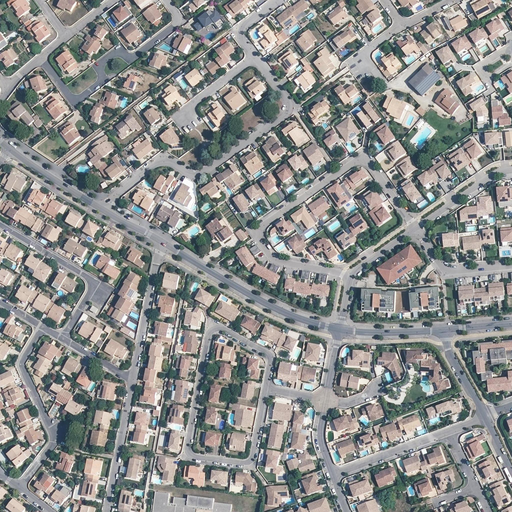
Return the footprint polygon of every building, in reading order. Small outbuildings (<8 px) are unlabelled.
[(16,14),(19,18),(30,10),(28,7),(30,5),(25,0),(19,0),(15,3),(13,5),(18,13),(16,14)] [(66,9),(71,12),(76,3),(71,0),(61,0),(59,4),(66,9)] [(138,5),(144,12),(155,4),(152,1),(153,1),(152,0),(137,0),(134,2),(137,6),(138,5)] [(205,0),(194,0),(196,2),(191,5),(196,11),(208,2),(205,0)] [(233,0),(224,7),(228,12),(234,18),(237,16),(236,14),(240,11),(241,13),(245,10),(237,0),(233,0)] [(237,0),(245,10),(255,2),(253,0),(237,0)] [(288,9),(295,18),(304,11),(308,7),(302,0),(301,0),(292,7),(291,6),(288,9)] [(348,17),(342,9),(346,6),(341,0),(339,0),(337,2),(340,6),(335,10),(336,11),(328,17),(335,26),(342,21),(341,19),(344,17),(344,19),(345,19),(348,17)] [(374,5),(370,0),(356,0),(359,4),(356,6),(361,12),(364,10),(365,12),(367,11),(374,5)] [(401,0),(406,6),(407,5),(410,9),(413,7),(411,3),(414,0),(401,0)] [(475,13),(468,17),(473,23),(479,20),(477,18),(491,11),(485,0),(473,0),(472,1),(473,2),(475,5),(472,7),(475,13)] [(143,14),(148,21),(150,20),(152,24),(153,23),(156,26),(161,22),(159,19),(162,16),(156,8),(158,7),(156,4),(155,4),(144,12),(143,14)] [(368,17),(373,24),(381,18),(378,14),(376,10),(377,9),(374,5),(367,11),(370,15),(368,17)] [(129,9),(126,6),(123,8),(123,7),(114,13),(121,22),(132,14),(129,9)] [(297,20),(295,18),(288,9),(285,11),(286,13),(277,19),(285,29),(288,26),(297,20)] [(276,18),(277,19),(286,13),(285,11),(276,18)] [(295,18),(297,20),(297,21),(306,14),(304,11),(295,18)] [(213,15),(208,13),(203,17),(205,19),(194,26),(198,31),(203,28),(203,29),(210,23),(215,24),(219,30),(226,24),(216,12),(213,15)] [(458,12),(448,18),(449,21),(460,16),(458,12)] [(121,22),(114,13),(112,14),(119,24),(121,22)] [(451,24),(455,32),(469,24),(466,18),(463,20),(461,15),(460,16),(449,21),(448,18),(447,17),(444,19),(448,26),(451,24)] [(505,29),(498,19),(486,26),(492,35),(497,32),(500,30),(501,31),(505,29)] [(36,38),(39,43),(50,35),(42,23),(40,24),(38,21),(27,29),(30,32),(32,30),(35,33),(37,37),(36,38)] [(121,32),(131,44),(138,39),(137,38),(141,35),(132,24),(125,30),(124,29),(121,32)] [(420,33),(429,45),(441,35),(433,24),(420,33)] [(92,38),(99,44),(107,33),(97,25),(92,33),(95,35),(92,38)] [(266,41),(262,44),(265,49),(276,41),(278,45),(284,41),(280,35),(278,33),(275,36),(271,31),(270,32),(266,26),(262,28),(263,29),(260,32),(265,39),(266,41)] [(489,37),(483,28),(480,31),(479,30),(470,36),(476,44),(485,39),(485,40),(489,37)] [(297,41),(304,51),(314,44),(313,42),(316,40),(308,30),(300,36),(301,38),(297,41)] [(340,37),(339,37),(334,41),(339,49),(349,42),(351,41),(352,42),(356,39),(350,30),(340,37)] [(280,35),(284,41),(288,38),(284,32),(280,35)] [(82,49),(91,55),(94,51),(96,53),(102,46),(99,44),(92,38),(87,35),(85,39),(87,41),(90,43),(88,46),(85,44),(82,49)] [(173,47),(188,55),(192,47),(190,46),(192,42),(180,35),(178,39),(176,38),(174,43),(175,44),(173,47)] [(397,43),(407,56),(411,54),(410,53),(414,50),(417,53),(420,51),(409,36),(406,38),(407,40),(402,43),(400,40),(397,43)] [(470,44),(466,36),(452,45),(458,54),(466,49),(467,50),(469,49),(467,46),(470,44)] [(207,47),(213,42),(204,39),(202,42),(207,47)] [(304,51),(297,41),(296,42),(303,52),(304,51)] [(333,41),(330,43),(335,51),(339,48),(333,41)] [(220,57),(226,65),(230,61),(227,57),(235,51),(228,42),(216,51),(220,57)] [(17,45),(24,55),(27,53),(19,43),(17,45)] [(420,51),(424,55),(427,52),(423,46),(419,49),(420,51)] [(454,63),(458,61),(448,46),(437,53),(444,65),(452,60),(454,63)] [(5,64),(7,68),(15,62),(13,60),(17,57),(11,48),(0,55),(0,59),(1,61),(2,60),(5,64)] [(314,63),(322,74),(329,69),(327,66),(332,63),(328,58),(331,56),(325,48),(317,54),(320,58),(314,63)] [(56,60),(65,71),(67,70),(69,73),(79,66),(74,59),(71,61),(70,59),(72,57),(68,51),(56,60)] [(284,61),(290,70),(299,63),(295,59),(292,55),(293,54),(290,51),(278,60),(281,64),(282,62),(284,61)] [(150,66),(163,71),(167,62),(165,61),(166,57),(156,53),(154,57),(153,62),(151,61),(150,66)] [(400,65),(391,53),(382,60),(388,69),(387,70),(391,74),(397,70),(396,68),(400,65)] [(207,67),(213,75),(226,65),(220,57),(207,67)] [(303,68),(309,64),(304,58),(303,58),(300,60),(302,64),(300,65),(303,68)] [(446,68),(454,63),(452,60),(444,65),(446,68)] [(290,70),(284,61),(282,62),(289,71),(290,70)] [(335,67),(334,65),(329,69),(322,74),(324,76),(335,67)] [(434,71),(427,65),(423,69),(429,76),(434,71)] [(185,77),(193,87),(200,81),(203,79),(196,69),(185,77)] [(429,76),(423,69),(409,82),(422,96),(443,76),(440,73),(438,76),(434,71),(429,76)] [(297,79),(305,90),(315,82),(308,72),(297,79)] [(511,73),(508,76),(508,75),(503,78),(510,88),(508,89),(511,94),(511,93),(511,73)] [(124,87),(133,91),(137,82),(139,78),(130,75),(129,79),(127,83),(126,83),(124,87)] [(476,82),(471,75),(457,84),(466,97),(471,94),(467,88),(469,86),(476,82)] [(31,80),(33,90),(35,89),(36,93),(47,90),(45,81),(43,81),(41,77),(31,80)] [(245,85),(252,93),(253,91),(257,96),(265,90),(258,81),(257,82),(253,78),(245,85)] [(162,96),(169,105),(177,99),(178,101),(182,98),(172,85),(164,91),(166,93),(162,96)] [(335,91),(345,105),(352,100),(351,99),(358,93),(353,86),(348,89),(346,87),(344,89),(341,86),(335,91)] [(224,98),(234,110),(245,102),(234,87),(231,89),(232,92),(224,98)] [(369,97),(363,89),(361,90),(367,98),(369,97)] [(446,105),(454,112),(459,105),(450,98),(452,95),(445,89),(435,102),(443,108),(446,105)] [(105,106),(115,110),(118,101),(115,100),(117,96),(107,92),(105,97),(108,98),(106,102),(100,100),(99,104),(105,106)] [(406,105),(388,96),(383,107),(388,109),(386,112),(390,114),(390,115),(400,120),(406,105)] [(46,108),(55,120),(66,111),(58,100),(56,101),(54,98),(46,104),(48,107),(46,108)] [(483,103),(484,103),(482,99),(477,102),(475,98),(468,102),(474,111),(476,110),(477,112),(477,117),(484,117),(484,114),(488,114),(488,111),(484,105),(483,103)] [(311,119),(315,125),(320,122),(318,119),(328,111),(329,112),(332,111),(331,110),(332,109),(330,106),(328,107),(324,101),(315,108),(313,106),(311,108),(313,110),(309,113),(312,119),(311,119)] [(503,115),(503,107),(498,107),(498,101),(492,101),(493,120),(499,119),(500,126),(511,125),(511,119),(509,119),(508,115),(503,115)] [(6,112),(16,123),(21,117),(29,125),(34,120),(18,102),(6,112)] [(99,104),(96,103),(93,111),(92,111),(90,116),(94,117),(100,119),(105,106),(99,104)] [(208,114),(218,127),(227,120),(225,117),(226,117),(215,103),(212,106),(215,109),(208,114)] [(376,124),(381,119),(369,103),(363,107),(368,114),(365,116),(362,112),(357,116),(368,129),(372,126),(369,121),(372,119),(376,124)] [(452,115),(454,112),(446,105),(443,108),(452,115)] [(426,112),(420,106),(415,110),(422,117),(426,112)] [(144,115),(152,126),(163,118),(157,110),(156,111),(153,108),(144,115)] [(119,131),(122,135),(126,132),(131,129),(133,132),(136,129),(138,131),(142,128),(132,115),(116,127),(119,131)] [(42,123),(38,118),(34,122),(38,127),(42,123)] [(336,127),(346,141),(346,140),(349,138),(347,135),(353,131),(355,134),(359,131),(350,118),(336,127)] [(420,119),(416,125),(420,128),(425,122),(420,119)] [(61,133),(70,145),(81,136),(78,133),(77,133),(75,135),(72,131),(74,129),(69,122),(60,129),(63,132),(61,133)] [(289,134),(297,145),(306,139),(294,123),(282,131),(285,136),(289,134)] [(395,139),(385,124),(374,132),(377,136),(378,135),(381,138),(382,137),(384,140),(383,141),(386,145),(395,139)] [(165,143),(171,145),(164,136),(171,131),(181,144),(183,144),(172,128),(160,137),(165,143)] [(342,142),(334,130),(325,135),(328,139),(325,142),(331,151),(335,148),(333,145),(337,142),(339,145),(342,142)] [(181,144),(171,131),(164,136),(171,145),(174,152),(184,147),(181,144)] [(346,141),(347,142),(360,133),(359,131),(355,134),(353,131),(347,135),(349,138),(346,140),(346,141)] [(503,148),(502,133),(486,135),(487,144),(495,143),(495,145),(495,149),(503,148)] [(107,134),(92,146),(95,150),(107,141),(111,138),(107,134)] [(262,147),(271,159),(279,153),(281,156),(285,153),(274,137),(266,143),(267,144),(262,147)] [(133,150),(140,160),(155,149),(147,139),(133,150)] [(482,154),(473,140),(461,148),(470,161),(477,157),(482,154)] [(91,160),(98,169),(99,168),(106,163),(102,158),(113,150),(107,141),(95,150),(89,154),(92,159),(91,160)] [(387,149),(385,150),(387,154),(390,152),(396,161),(407,153),(398,141),(387,149)] [(324,156),(314,143),(303,151),(312,164),(320,158),(320,159),(321,158),(324,156)] [(467,165),(471,162),(470,161),(461,148),(449,157),(456,168),(463,163),(464,165),(466,163),(467,165)] [(390,152),(387,154),(394,162),(396,161),(390,152)] [(241,160),(250,172),(258,166),(260,169),(264,166),(254,153),(250,155),(249,154),(241,160)] [(279,153),(271,159),(273,162),(281,156),(279,153)] [(305,168),(309,166),(301,155),(298,157),(297,155),(289,161),(296,171),(303,166),(305,168)] [(409,157),(396,166),(399,170),(401,168),(407,176),(418,169),(409,157)] [(106,163),(99,168),(107,179),(110,177),(113,180),(125,170),(118,160),(115,162),(116,163),(110,168),(106,163)] [(238,171),(233,164),(230,166),(231,167),(221,174),(225,180),(227,179),(233,189),(243,182),(236,172),(238,171)] [(290,177),(294,175),(286,164),(279,168),(279,169),(276,172),(283,182),(290,177)] [(451,174),(448,171),(449,170),(446,166),(442,168),(439,164),(430,170),(438,182),(440,183),(445,180),(444,178),(451,174)] [(258,166),(250,172),(252,175),(260,169),(258,166)] [(401,168),(399,170),(404,178),(407,176),(401,168)] [(438,182),(430,170),(419,179),(424,187),(432,181),(435,184),(438,182)] [(368,177),(367,174),(366,173),(365,172),(364,172),(362,171),(361,171),(358,173),(347,181),(343,183),(348,189),(351,187),(355,184),(362,179),(363,181),(368,177)] [(273,187),(278,183),(271,173),(268,175),(269,177),(261,183),(268,192),(273,188),(273,187)] [(7,174),(1,184),(6,187),(6,188),(11,191),(13,188),(20,192),(26,182),(19,178),(19,179),(16,177),(12,174),(10,176),(7,174)] [(225,180),(221,174),(216,177),(220,183),(224,181),(225,180)] [(162,176),(155,188),(165,194),(175,178),(170,175),(168,179),(162,176)] [(220,183),(216,177),(213,179),(215,181),(219,188),(220,190),(223,187),(220,183)] [(169,188),(173,190),(178,181),(175,179),(169,188)] [(231,190),(233,189),(227,179),(225,180),(224,181),(231,190)] [(410,179),(402,185),(404,189),(411,199),(414,197),(416,200),(421,196),(410,179)] [(208,193),(214,201),(222,196),(217,189),(212,183),(212,182),(204,188),(208,193)] [(181,189),(175,200),(188,207),(193,198),(191,197),(192,196),(189,195),(190,193),(188,191),(190,187),(183,183),(180,189),(181,189)] [(262,199),(266,196),(257,184),(246,191),(252,200),(255,198),(259,195),(261,197),(262,199)] [(344,193),(338,184),(328,191),(336,201),(337,200),(342,206),(354,198),(353,197),(348,190),(344,193)] [(511,186),(509,187),(509,190),(504,190),(504,189),(499,190),(499,194),(498,194),(499,203),(511,201),(511,186)] [(230,197),(224,189),(222,191),(228,199),(230,197)] [(142,204),(141,206),(149,211),(155,201),(148,197),(148,195),(140,190),(138,194),(136,193),(133,199),(135,200),(142,204)] [(371,212),(384,203),(381,199),(380,200),(375,193),(374,193),(372,190),(364,195),(366,199),(371,206),(368,207),(371,212)] [(34,191),(29,201),(35,205),(36,203),(40,206),(39,207),(43,209),(43,208),(49,200),(45,197),(46,196),(42,194),(41,195),(34,191)] [(240,213),(251,206),(242,194),(234,199),(236,203),(234,204),(240,213)] [(316,217),(330,208),(323,197),(309,207),(312,212),(316,217)] [(492,215),(491,197),(482,198),(482,202),(481,202),(481,203),(477,203),(477,207),(478,216),(492,215)] [(15,219),(19,213),(13,209),(15,204),(10,201),(9,202),(6,200),(5,203),(1,209),(4,211),(9,214),(8,215),(15,219)] [(59,212),(61,208),(52,202),(49,200),(43,208),(47,210),(46,212),(56,217),(59,212)] [(388,213),(385,209),(387,207),(384,203),(371,212),(369,213),(376,223),(380,220),(383,223),(391,217),(388,213)] [(61,208),(59,212),(62,214),(67,207),(63,205),(62,206),(61,208)] [(164,206),(157,217),(176,228),(181,219),(179,218),(181,214),(176,212),(176,213),(164,206)] [(478,216),(477,207),(467,208),(461,212),(461,221),(478,219),(478,216)] [(19,213),(15,219),(19,222),(20,220),(22,221),(21,223),(25,226),(26,224),(32,215),(21,208),(19,213)] [(309,215),(304,208),(292,216),(297,223),(302,219),(309,229),(319,222),(316,217),(312,212),(309,215)] [(70,215),(66,222),(76,228),(77,226),(81,228),(85,222),(74,215),(76,213),(71,210),(68,214),(70,215)] [(32,215),(26,224),(34,229),(33,230),(36,233),(37,231),(40,233),(46,224),(32,215)] [(365,223),(360,215),(351,221),(354,226),(349,229),(352,233),(355,236),(359,233),(356,229),(365,223)] [(213,238),(215,236),(209,227),(218,221),(217,219),(205,227),(213,238)] [(233,235),(225,222),(221,225),(218,221),(209,227),(215,236),(218,235),(221,240),(223,242),(233,235)] [(295,229),(290,221),(286,223),(285,221),(277,226),(280,229),(284,236),(295,229)] [(80,229),(93,237),(99,228),(89,222),(88,224),(85,222),(81,228),(80,229)] [(53,243),(59,231),(46,223),(46,224),(40,233),(44,235),(43,237),(53,243)] [(359,233),(368,227),(365,223),(356,229),(359,233)] [(270,236),(280,229),(277,226),(270,231),(270,232),(270,233),(270,234),(270,235),(270,236)] [(511,228),(501,230),(502,240),(508,240),(508,242),(511,241),(511,228)] [(247,238),(241,229),(236,232),(241,238),(240,239),(241,242),(247,238)] [(100,248),(103,244),(104,242),(109,234),(104,231),(96,245),(100,248)] [(481,246),(485,245),(485,241),(494,240),(493,231),(484,232),(484,233),(480,234),(480,236),(481,246)] [(345,250),(358,241),(355,236),(352,233),(348,235),(346,233),(337,239),(345,250)] [(119,240),(109,234),(104,242),(110,246),(117,251),(122,243),(119,241),(119,240)] [(460,246),(458,234),(448,235),(448,236),(443,237),(439,237),(440,244),(441,245),(445,245),(446,247),(460,246)] [(305,242),(300,235),(296,238),(289,243),(294,250),(296,253),(298,254),(302,251),(301,250),(303,248),(307,246),(305,242)] [(478,249),(481,249),(480,236),(463,238),(464,250),(469,250),(469,248),(477,247),(478,249)] [(70,240),(66,247),(70,250),(69,252),(73,254),(79,245),(70,240)] [(334,250),(329,242),(327,242),(327,240),(323,240),(323,241),(321,241),(309,249),(314,256),(318,253),(317,252),(323,248),(325,248),(328,254),(334,250)] [(15,261),(21,252),(10,246),(7,244),(2,252),(5,254),(4,255),(15,261)] [(10,246),(21,252),(22,250),(11,244),(10,246)] [(82,258),(87,250),(79,245),(73,254),(78,257),(79,256),(82,258)] [(69,258),(72,254),(58,246),(55,250),(69,258)] [(420,259),(411,246),(405,251),(406,252),(394,260),(393,259),(378,269),(383,277),(386,274),(392,283),(404,275),(404,274),(406,272),(407,273),(411,270),(410,269),(415,265),(414,263),(420,259)] [(125,257),(142,267),(144,263),(139,259),(141,257),(138,255),(140,252),(131,247),(125,257)] [(251,254),(245,247),(236,253),(239,256),(242,260),(251,254)] [(330,259),(337,254),(334,250),(328,254),(325,248),(323,248),(317,252),(318,253),(323,250),(330,259)] [(247,267),(256,261),(251,254),(242,260),(244,264),(247,268),(247,267)] [(31,256),(25,265),(36,271),(41,262),(31,256)] [(103,272),(115,279),(120,271),(108,264),(110,261),(102,256),(97,265),(105,270),(104,271),(103,272)] [(265,269),(265,267),(262,265),(261,266),(257,264),(258,264),(256,261),(247,267),(249,270),(261,276),(265,269)] [(43,282),(52,268),(41,262),(36,271),(33,275),(43,282)] [(268,282),(276,266),(272,264),(269,271),(265,269),(261,276),(263,278),(262,279),(268,282)] [(280,267),(276,266),(268,282),(272,285),(273,283),(276,284),(280,277),(276,275),(280,267)] [(2,270),(0,273),(0,282),(0,283),(1,281),(8,285),(13,276),(2,270)] [(131,273),(124,284),(126,285),(135,291),(137,292),(138,292),(140,288),(139,288),(137,287),(140,283),(142,280),(131,273)] [(77,284),(60,274),(53,286),(58,289),(60,285),(72,293),(77,284)] [(179,276),(166,274),(165,281),(167,281),(166,287),(177,289),(179,276)] [(296,282),(296,280),(288,278),(289,275),(285,274),(283,284),(287,284),(286,288),(294,290),(296,282)] [(303,294),(304,284),(296,282),(294,290),(294,293),(298,293),(303,294)] [(501,296),(505,296),(504,283),(489,284),(489,288),(474,290),(474,286),(459,287),(460,300),(464,300),(464,304),(471,303),(471,299),(475,299),(475,303),(479,302),(479,306),(487,305),(487,302),(490,301),(490,297),(494,297),(494,301),(502,300),(501,296)] [(311,294),(313,285),(304,284),(303,294),(307,295),(311,296),(311,294)] [(320,296),(322,285),(313,284),(313,285),(311,294),(316,295),(320,296)] [(22,285),(16,296),(20,298),(21,297),(27,300),(31,302),(36,294),(37,292),(34,290),(33,292),(22,285)] [(126,285),(119,295),(122,297),(130,302),(133,297),(132,296),(135,291),(126,285)] [(329,297),(331,287),(322,285),(320,296),(325,296),(329,297)] [(214,297),(201,289),(196,299),(205,305),(208,307),(214,297)] [(410,291),(411,310),(423,309),(423,308),(429,307),(429,309),(437,308),(436,298),(440,297),(439,289),(420,290),(421,291),(417,292),(417,291),(410,291)] [(381,291),(363,291),(363,299),(366,299),(366,310),(370,310),(370,308),(383,309),(383,311),(395,311),(396,292),(388,292),(388,293),(381,292),(381,291)] [(50,302),(51,301),(40,294),(39,295),(36,294),(31,302),(34,304),(40,308),(39,310),(44,312),(45,310),(50,302)] [(122,297),(116,308),(126,314),(133,304),(130,302),(122,297)] [(175,300),(161,297),(160,305),(163,305),(163,308),(162,313),(171,315),(173,306),(174,306),(175,300)] [(240,312),(222,301),(219,306),(222,308),(219,313),(226,317),(226,318),(233,323),(240,312)] [(50,302),(45,310),(49,313),(48,315),(59,321),(65,311),(50,302)] [(133,304),(126,314),(128,315),(135,305),(133,304)] [(113,312),(116,308),(113,306),(108,314),(113,317),(115,314),(113,312)] [(222,308),(219,306),(215,312),(226,318),(226,317),(219,313),(222,308)] [(120,322),(126,314),(116,308),(113,312),(115,314),(113,317),(120,322)] [(194,313),(187,312),(185,324),(198,327),(201,314),(200,314),(194,313)] [(59,321),(48,315),(47,317),(58,323),(59,321)] [(261,325),(246,316),(241,325),(246,328),(247,328),(249,328),(248,329),(252,331),(251,332),(255,335),(261,325)] [(102,331),(86,322),(80,331),(92,338),(91,340),(95,343),(102,331)] [(166,338),(169,324),(156,322),(155,327),(157,328),(156,335),(159,335),(158,339),(166,341),(166,338)] [(17,340),(21,333),(16,330),(17,328),(12,325),(12,327),(8,325),(5,331),(11,334),(10,336),(17,340)] [(282,334),(283,334),(266,326),(261,337),(268,341),(270,337),(275,340),(273,342),(278,344),(282,334)] [(123,328),(121,331),(129,336),(132,332),(125,327),(125,329),(123,328)] [(195,337),(196,332),(185,330),(184,335),(186,335),(184,343),(188,343),(186,352),(196,353),(197,344),(196,344),(196,341),(197,337),(195,337)] [(91,340),(92,338),(80,331),(79,333),(91,340)] [(282,334),(278,344),(277,346),(281,348),(281,347),(284,348),(285,347),(286,348),(286,349),(292,352),(297,341),(282,334)] [(125,348),(111,340),(105,351),(114,356),(114,355),(115,353),(120,356),(119,356),(123,359),(127,351),(124,350),(125,348)] [(511,363),(511,341),(503,343),(503,347),(494,348),(493,343),(479,345),(480,351),(474,352),(475,365),(478,365),(479,374),(482,373),(483,382),(488,382),(489,393),(503,392),(502,380),(494,381),(493,372),(486,373),(485,366),(511,363)] [(46,342),(39,353),(52,360),(55,355),(59,358),(63,352),(46,342)] [(4,359),(10,348),(2,344),(1,347),(0,346),(0,356),(2,358),(4,359)] [(228,348),(227,348),(227,349),(225,349),(226,346),(219,344),(217,358),(233,361),(235,351),(231,350),(232,349),(228,348)] [(305,359),(318,362),(320,349),(318,346),(308,344),(305,359)] [(152,346),(150,356),(152,356),(161,358),(162,348),(152,346)] [(358,366),(359,362),(359,361),(363,361),(363,362),(363,367),(369,368),(370,355),(364,355),(364,352),(354,351),(354,358),(349,358),(348,364),(348,365),(358,366)] [(436,382),(438,390),(451,387),(448,379),(443,380),(441,371),(439,371),(439,366),(438,365),(436,365),(436,362),(435,361),(428,360),(428,355),(422,354),(422,353),(404,351),(407,357),(407,358),(407,363),(418,364),(419,367),(421,367),(421,370),(431,371),(431,375),(432,375),(431,382),(436,382)] [(44,373),(52,360),(39,353),(37,357),(40,359),(37,364),(36,364),(34,367),(38,370),(44,373)] [(394,354),(383,353),(382,358),(378,358),(378,365),(385,366),(386,364),(388,365),(391,367),(392,371),(394,379),(403,376),(394,354)] [(192,362),(193,357),(183,355),(182,359),(178,359),(176,368),(181,369),(180,376),(185,377),(186,373),(187,373),(188,368),(189,365),(190,366),(191,361),(192,362)] [(161,372),(163,359),(161,358),(152,356),(150,363),(148,363),(147,369),(157,371),(161,372)] [(69,358),(62,371),(72,376),(74,373),(77,375),(83,366),(69,358)] [(246,358),(244,358),(243,364),(249,365),(248,369),(252,370),(251,377),(258,379),(259,370),(258,369),(256,369),(256,368),(258,368),(259,361),(246,358)] [(231,365),(220,363),(219,368),(221,368),(220,377),(230,379),(232,370),(230,370),(231,365)] [(292,365),(280,363),(278,379),(297,382),(297,379),(299,372),(291,371),(292,365)] [(94,372),(83,366),(77,375),(75,380),(85,386),(94,372)] [(316,370),(300,367),(299,372),(297,379),(301,379),(302,378),(303,378),(303,381),(309,382),(309,379),(315,380),(316,370)] [(153,388),(157,371),(147,369),(145,381),(146,382),(145,387),(153,388)] [(0,376),(0,384),(1,387),(7,384),(8,387),(15,385),(13,381),(16,380),(11,371),(0,376)] [(351,377),(351,376),(343,374),(341,384),(349,386),(349,387),(358,389),(359,379),(351,377)] [(186,396),(188,382),(176,379),(175,384),(177,385),(174,400),(186,403),(187,396),(186,396)] [(59,386),(63,388),(67,381),(64,380),(61,384),(60,384),(59,386)] [(255,387),(255,382),(248,381),(247,385),(244,384),(241,398),(251,400),(252,396),(251,394),(251,393),(252,393),(254,386),(255,387)] [(59,386),(54,383),(54,384),(51,382),(47,389),(50,391),(49,392),(54,395),(53,397),(57,399),(62,389),(63,388),(59,386)] [(108,387),(108,383),(104,382),(103,386),(102,386),(101,391),(99,390),(98,395),(104,396),(105,387),(108,387)] [(104,396),(103,399),(112,400),(114,388),(116,389),(117,389),(117,385),(108,383),(108,387),(105,387),(104,396)] [(218,403),(221,386),(211,384),(211,389),(212,389),(210,401),(218,403)] [(5,393),(10,405),(17,402),(17,400),(21,398),(16,388),(15,385),(8,387),(4,390),(5,393)] [(154,404),(157,389),(153,388),(145,387),(145,390),(142,402),(154,404)] [(57,399),(56,400),(63,405),(65,403),(68,405),(70,400),(73,396),(62,389),(57,399)] [(65,409),(77,416),(82,407),(70,400),(68,405),(65,409)] [(440,414),(444,412),(448,411),(449,415),(457,412),(462,411),(459,403),(455,405),(454,405),(453,401),(433,408),(433,407),(427,409),(430,416),(435,414),(435,413),(439,412),(440,414)] [(184,406),(174,404),(173,409),(172,409),(171,417),(173,417),(171,423),(183,425),(184,419),(179,418),(179,416),(180,416),(181,412),(183,412),(184,406)] [(249,411),(245,410),(246,406),(233,404),(233,406),(237,407),(236,409),(240,409),(239,415),(238,415),(236,425),(249,428),(252,414),(251,414),(249,411)] [(292,406),(283,404),(282,406),(275,405),(273,419),(284,421),(285,420),(290,421),(290,420),(291,411),(292,406)] [(376,406),(373,407),(372,406),(362,409),(364,415),(369,413),(370,416),(374,415),(376,419),(380,418),(380,416),(384,414),(380,405),(376,407),(376,406)] [(215,411),(215,408),(207,406),(207,410),(208,411),(206,422),(215,424),(217,412),(215,411)] [(17,420),(21,429),(23,428),(32,424),(33,424),(31,419),(32,418),(27,408),(18,413),(20,418),(17,420)] [(97,410),(95,423),(101,424),(100,428),(101,428),(108,429),(109,425),(107,425),(108,419),(110,420),(111,413),(97,410)] [(300,414),(296,413),(296,412),(291,411),(290,420),(294,421),(294,423),(303,425),(305,415),(300,414)] [(138,413),(136,424),(138,425),(137,428),(144,430),(145,426),(148,426),(149,419),(147,419),(148,415),(138,413)] [(402,420),(398,422),(401,429),(401,430),(405,429),(406,431),(410,429),(414,428),(421,426),(417,415),(402,420)] [(352,419),(351,416),(347,417),(346,416),(344,417),(342,418),(334,421),(338,432),(347,428),(350,427),(351,430),(359,427),(356,418),(352,419)] [(0,423),(0,443),(0,442),(0,441),(12,436),(8,428),(4,430),(1,423),(0,423)] [(397,431),(394,423),(380,429),(383,438),(388,436),(390,439),(395,437),(395,436),(398,435),(398,436),(399,437),(403,436),(401,430),(401,429),(397,431)] [(25,432),(31,445),(40,441),(35,431),(32,424),(23,428),(25,432)] [(280,448),(284,426),(272,424),(270,436),(272,437),(271,446),(280,448)] [(305,435),(300,434),(301,429),(293,427),(292,433),(294,433),(291,448),(302,450),(303,442),(305,435)] [(93,430),(91,444),(105,446),(106,439),(105,438),(106,433),(107,433),(108,429),(101,428),(100,431),(93,430)] [(136,433),(134,442),(144,444),(147,430),(144,430),(137,428),(136,433)] [(178,435),(179,431),(172,430),(172,434),(169,448),(178,450),(180,436),(178,435)] [(220,436),(207,433),(206,443),(207,445),(212,446),(214,444),(218,445),(220,436)] [(227,442),(231,443),(229,450),(235,451),(236,447),(244,448),(245,442),(244,442),(245,435),(234,433),(232,434),(228,434),(227,442)] [(373,437),(372,434),(361,438),(364,447),(367,445),(371,444),(371,445),(372,446),(376,445),(375,443),(373,437)] [(474,459),(485,453),(479,441),(478,442),(476,438),(467,442),(469,446),(470,446),(473,452),(472,453),(474,459)] [(352,439),(337,444),(340,454),(344,452),(346,452),(346,453),(356,450),(352,439)] [(28,458),(18,446),(9,453),(15,461),(14,462),(17,467),(28,458)] [(435,455),(433,455),(433,454),(429,456),(428,454),(423,456),(426,466),(430,464),(431,465),(438,462),(437,460),(443,458),(439,448),(433,450),(435,453),(435,455)] [(280,452),(267,450),(266,456),(269,456),(267,462),(267,467),(274,469),(276,469),(277,466),(280,452)] [(304,454),(299,454),(298,459),(297,458),(287,462),(290,471),(298,468),(300,472),(309,469),(308,467),(314,464),(312,460),(310,460),(310,455),(309,455),(309,451),(305,451),(304,454)] [(70,473),(73,462),(71,461),(73,457),(71,456),(71,455),(62,452),(61,457),(64,458),(62,463),(59,462),(57,468),(70,473)] [(15,461),(9,453),(7,454),(14,462),(15,461)] [(142,470),(144,457),(135,455),(134,459),(131,458),(131,463),(129,463),(128,468),(138,470),(142,470)] [(420,464),(417,456),(413,457),(414,459),(412,460),(411,458),(403,461),(407,473),(421,468),(422,471),(427,469),(426,466),(425,462),(420,464)] [(173,459),(159,457),(158,464),(162,465),(162,466),(165,470),(163,480),(173,482),(175,467),(173,467),(173,464),(172,464),(173,459)] [(87,459),(85,473),(85,477),(88,477),(98,479),(99,476),(97,475),(97,472),(100,472),(102,461),(87,459)] [(485,474),(484,474),(486,479),(491,477),(496,474),(489,460),(479,465),(482,471),(483,471),(485,474)] [(200,473),(196,468),(186,467),(184,477),(194,478),(196,480),(199,481),(198,485),(204,486),(205,473),(200,473)] [(394,467),(382,472),(382,473),(380,474),(375,476),(379,487),(387,485),(386,483),(385,481),(393,478),(392,476),(396,475),(394,467)] [(136,480),(138,470),(128,468),(126,473),(128,474),(127,478),(136,480)] [(451,470),(436,475),(436,476),(441,490),(447,488),(446,484),(448,484),(445,477),(449,475),(449,474),(452,473),(451,470)] [(228,473),(213,471),(212,480),(218,481),(222,481),(222,484),(226,485),(226,483),(227,475),(228,473)] [(245,475),(242,475),(242,473),(237,472),(236,482),(243,483),(246,487),(246,491),(256,492),(257,483),(252,483),(253,480),(248,474),(246,474),(245,475)] [(316,482),(315,481),(316,480),(317,480),(315,472),(302,477),(303,481),(301,482),(305,492),(306,491),(308,495),(322,489),(321,486),(317,487),(316,482)] [(54,480),(46,474),(43,477),(44,478),(40,482),(38,481),(35,486),(41,491),(42,489),(49,494),(54,488),(51,485),(54,480)] [(85,481),(82,496),(93,498),(94,491),(95,491),(96,484),(97,484),(98,479),(88,477),(87,481),(85,481)] [(358,482),(358,480),(350,483),(352,489),(351,490),(353,494),(354,494),(355,497),(372,491),(367,478),(363,479),(364,480),(364,482),(359,484),(358,482)] [(433,491),(428,479),(418,482),(418,483),(414,485),(416,490),(420,489),(423,496),(427,495),(426,492),(428,492),(429,493),(433,491)] [(510,502),(500,481),(489,486),(492,492),(490,492),(493,498),(494,497),(499,507),(510,502)] [(57,491),(54,488),(49,494),(52,497),(62,505),(69,495),(68,494),(70,490),(64,486),(60,492),(57,490),(57,491)] [(288,487),(270,487),(266,488),(269,497),(268,505),(278,507),(279,496),(288,496),(288,487)] [(119,508),(130,510),(130,506),(131,506),(133,496),(131,496),(132,492),(123,490),(122,494),(119,508)] [(230,511),(231,504),(213,502),(214,498),(188,495),(187,499),(174,497),(173,503),(168,503),(169,493),(155,492),(154,500),(156,500),(155,506),(153,506),(152,511),(230,511)] [(288,496),(279,496),(278,504),(281,505),(282,498),(288,498),(288,496)] [(7,507),(12,511),(22,511),(25,509),(13,499),(7,507)] [(379,511),(375,500),(357,506),(359,511),(379,511)] [(318,502),(314,503),(308,505),(309,508),(297,511),(293,511),(293,510),(288,511),(331,511),(327,501),(318,504),(318,502)] [(470,511),(472,511),(465,502),(456,505),(457,508),(450,510),(450,511),(470,511)]
